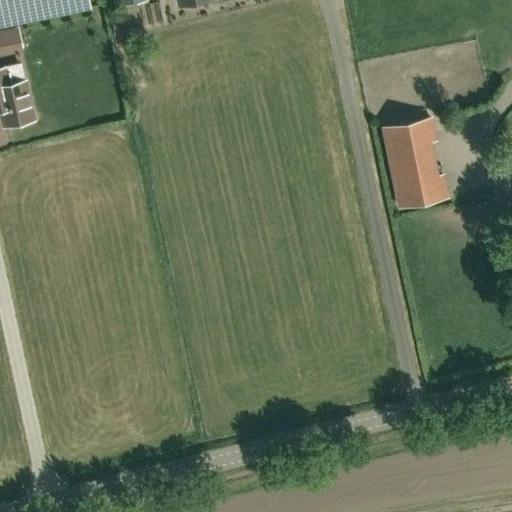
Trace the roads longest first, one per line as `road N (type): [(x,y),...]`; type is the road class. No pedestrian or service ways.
road 1 (unclassified): [(405,403),(320,0)]
road 2 (tertiary): [(405,403),(41,491)]
road 3 (unclassified): [(41,491),(0,300)]
